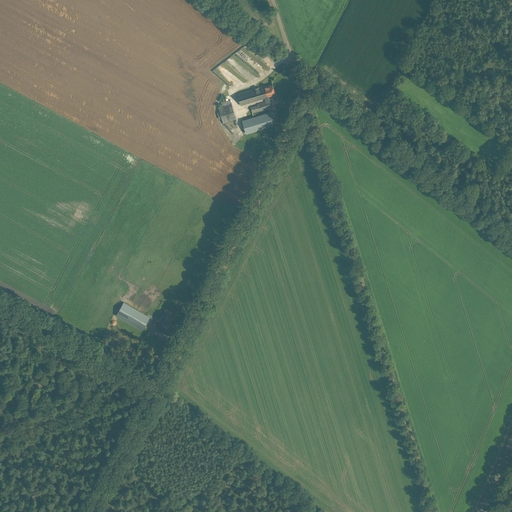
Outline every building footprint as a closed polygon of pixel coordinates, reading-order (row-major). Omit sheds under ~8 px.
[(265,85),(237,94),(241,105),(265,98),(266,101),(257,104),(257,105),(251,108),(252,113),(259,111),(272,108),(269,99),(270,98),(269,95),(275,93),(272,84),(268,86),(267,86),(265,86),(265,85)] [(220,102),(222,106),(218,107),(223,123),(236,119),(231,103),(230,99),(220,102)] [(247,119),(242,120),(243,123),(246,133),(270,126),(275,124),(271,111),(247,119)] [(150,317),(124,302),(116,315),(143,330),(150,317)] [(162,324),(163,324),(162,326),(166,328),(167,327),(168,327),(173,318),(170,316),(172,313),(166,309),(161,317),(165,319),(162,324)]
